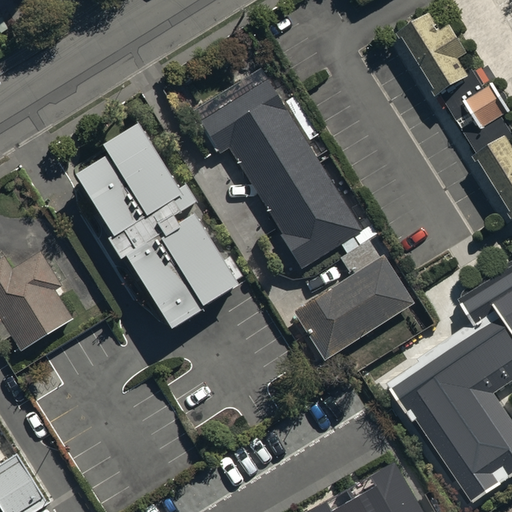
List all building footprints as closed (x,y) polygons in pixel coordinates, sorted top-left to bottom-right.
[(399,32),(437,93),(468,74),(459,59),(468,53),(449,24),(440,30),(429,13),(399,32)] [(372,213),(270,55),(201,99),(303,257),(372,213)] [(465,101),(482,128),(507,113),(490,86),(465,101)] [(237,260),(134,100),(56,150),(159,309),(237,260)] [(472,158),(511,218),(511,142),(507,135),(472,158)] [(412,290),(377,236),(285,295),(320,349),(412,290)] [(0,339),(11,333),(21,351),(74,319),(57,290),(62,286),(41,252),(12,270),(4,257),(0,259),(0,339)] [(398,387),(469,497),(511,469),(511,440),(487,403),(511,386),(511,265),(461,301),(480,333),(398,387)] [(4,446),(0,439),(0,491),(11,510),(47,487),(16,438),(4,446)] [(309,511),(414,511),(389,467),(309,511)] [(177,505),(181,511),(231,511),(212,483),(177,505)]
